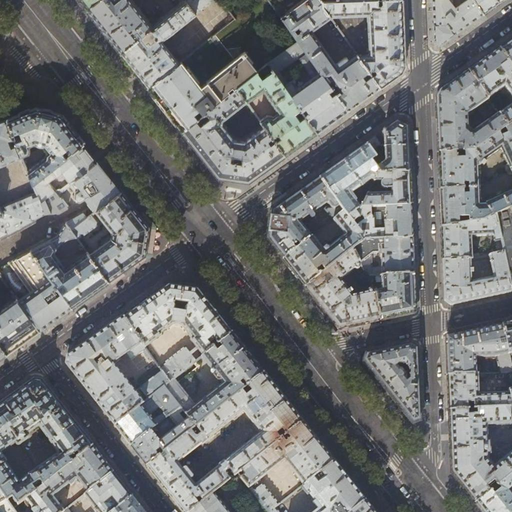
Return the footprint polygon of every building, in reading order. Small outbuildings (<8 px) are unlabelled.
[(77,0),(86,10),(98,0),(77,0)] [(98,0),(86,10),(101,30),(120,53),(153,27),(131,0),(98,0)] [(196,14),(214,0),(187,0),(153,27),(120,53),(134,71),(147,88),(179,63),(161,40),(166,37),(195,15),(196,16),(196,15),(196,14)] [(306,0),(281,18),(298,42),(347,111),(364,99),(380,87),(357,55),(338,69),(311,31),(330,17),(322,6),(322,2),(321,1),(320,0),(306,0)] [(401,0),(356,0),(336,1),(323,1),(322,2),(322,6),(330,17),(367,16),(368,54),(356,55),(357,55),(380,87),(394,77),(401,72),(404,65),(403,27),(401,0)] [(452,5),(451,0),(431,0),(432,3),(434,41),(440,44),(464,27),(483,14),(473,0),(466,0),(455,8),(452,5)] [(473,0),(483,14),(499,2),(502,0),(473,0)] [(210,39),(215,46),(220,42),(214,36),(210,39)] [(511,39),(511,40),(499,49),(511,66),(511,39)] [(268,64),(317,132),(331,122),(347,111),(298,42),(268,64)] [(483,60),(468,71),(487,98),(504,86),(511,97),(511,105),(499,114),(507,126),(511,122),(511,66),(499,49),(483,60)] [(181,62),(179,63),(147,88),(164,109),(182,131),(236,88),(257,72),(242,52),(205,81),(206,82),(200,86),(181,62)] [(261,69),(257,72),(236,88),(246,102),(247,103),(263,91),(279,113),(277,114),(276,114),(267,116),(260,121),(264,126),(284,155),(299,145),(317,132),(268,64),(263,67),(268,74),(266,76),(261,69)] [(488,99),(487,98),(468,71),(451,82),(439,91),(436,98),(437,124),(438,152),(472,151),(497,133),(503,129),(507,126),(499,114),(498,113),(472,132),(467,128),(466,115),(488,99)] [(246,102),(236,88),(182,131),(200,154),(218,177),(248,181),(267,168),(284,155),(264,126),(244,141),(234,140),(222,125),(223,120),(246,102)] [(478,112),(484,121),(497,112),(490,103),(478,112)] [(24,111),(6,118),(21,155),(28,152),(29,148),(28,145),(35,142),(36,143),(37,143),(38,144),(39,144),(40,145),(41,145),(43,145),(47,150),(45,152),(44,156),(27,169),(32,182),(83,143),(71,127),(60,114),(61,113),(60,112),(58,112),(37,107),(37,106),(35,106),(34,107),(24,111)] [(0,237),(14,230),(45,214),(40,202),(36,192),(32,193),(31,193),(2,205),(0,206),(0,164),(21,155),(6,118),(0,120),(0,237)] [(389,127),(396,122),(407,127),(407,123),(397,118),(382,129),(383,131),(389,127)] [(408,148),(407,127),(396,122),(389,127),(383,131),(366,143),(371,151),(378,146),(380,148),(384,148),(385,161),(384,163),(380,165),(386,173),(409,173),(408,148)] [(511,167),(511,122),(507,126),(503,129),(506,134),(499,137),(497,133),(472,151),(438,152),(439,171),(440,190),(457,189),(457,183),(463,183),(463,189),(478,189),(478,167),(479,167),(480,166),(483,167),(484,163),(481,162),(500,148),(510,169),(511,167)] [(90,152),(83,143),(32,182),(36,192),(40,202),(55,190),(48,181),(56,175),(62,171),(70,181),(71,181),(72,180),(97,160),(93,155),(90,152)] [(376,158),(371,151),(366,143),(343,159),(318,177),(344,212),(355,227),(370,215),(369,207),(361,208),(361,207),(351,194),(371,180),(374,182),(374,181),(378,174),(386,173),(380,165),(376,168),(371,161),(376,158)] [(99,163),(97,160),(72,180),(71,181),(70,181),(68,183),(70,185),(75,192),(74,196),(78,201),(81,201),(85,198),(89,203),(95,211),(121,191),(119,188),(117,185),(114,182),(111,178),(103,167),(102,166),(99,163)] [(511,189),(484,203),(484,206),(479,206),(478,189),(463,189),(457,189),(440,190),(440,205),(441,228),(458,227),(458,220),(466,220),(467,226),(470,226),(495,215),(511,206),(511,167),(510,169),(511,174),(511,189)] [(410,188),(409,173),(386,173),(378,174),(374,181),(382,181),(381,182),(380,183),(380,185),(380,186),(381,187),(382,188),(383,189),(381,193),(368,194),(361,207),(361,208),(369,207),(410,206),(410,188)] [(334,219),(344,212),(318,177),(300,190),(271,211),(267,239),(274,248),(283,259),(311,237),(299,222),(308,216),(309,216),(310,216),(312,215),(312,214),(311,213),(326,202),(328,203),(330,205),(327,206),(324,208),(334,219)] [(55,190),(40,202),(45,214),(46,213),(59,213),(67,208),(68,206),(60,197),(60,193),(70,185),(68,183),(60,189),(58,189),(57,189),(56,189),(55,190)] [(139,214),(121,191),(95,211),(87,217),(72,230),(77,237),(81,234),(83,234),(98,224),(98,221),(101,218),(112,232),(111,238),(89,254),(109,281),(128,267),(145,254),(147,242),(149,226),(142,217),(139,214)] [(355,227),(364,240),(412,238),(411,221),(410,206),(369,207),(370,215),(355,227)] [(511,206),(495,215),(503,253),(511,292),(511,291),(511,206)] [(153,243),(155,227),(142,211),(139,214),(142,217),(149,226),(147,242),(153,243)] [(83,212),(66,222),(72,230),(87,217),(83,212)] [(344,212),(334,219),(333,220),(345,235),(328,249),(326,247),(322,250),(312,236),(311,237),(283,259),(293,272),(305,287),(319,276),(316,271),(321,267),(325,271),(352,249),(364,240),(355,227),(344,212)] [(495,215),(470,226),(467,226),(458,227),(441,228),(442,245),(443,261),(469,259),(471,259),(471,237),(493,236),(497,254),(503,253),(495,215)] [(77,237),(72,230),(66,222),(58,235),(43,244),(31,250),(72,307),(90,294),(109,281),(89,254),(87,251),(65,267),(54,252),(55,251),(55,250),(56,249),(56,248),(57,247),(58,246),(60,244),(61,243),(62,242),(64,241),(65,240),(67,239),(69,239),(71,238),(72,237),(74,237),(76,237),(77,237)] [(412,238),(364,240),(352,249),(359,263),(360,265),(366,276),(381,275),(413,274),(412,254),(412,238)] [(360,267),(360,265),(359,263),(352,249),(325,271),(329,276),(323,280),(319,276),(305,287),(322,309),(338,329),(366,323),(379,320),(374,292),(371,286),(370,287),(370,288),(369,288),(370,290),(368,290),(367,291),(367,292),(367,293),(352,296),(340,280),(354,268),(355,269),(357,269),(358,269),(359,269),(360,267)] [(30,292),(18,301),(39,330),(53,320),(72,307),(31,250),(16,259),(9,262),(30,292)] [(503,253),(497,254),(490,255),(488,256),(493,278),(470,283),(469,273),(472,273),(472,270),(469,270),(469,259),(443,261),(444,280),(444,300),(450,305),(487,297),(511,292),(503,253)] [(414,292),(413,274),(381,275),(382,290),(379,291),(379,289),(374,290),(374,292),(379,320),(398,316),(415,313),(414,292)] [(150,297),(123,317),(145,347),(159,337),(160,336),(160,335),(161,334),(160,333),(173,324),(182,325),(191,338),(191,339),(191,341),(203,355),(232,332),(213,307),(198,288),(168,284),(150,297)] [(0,344),(6,354),(20,344),(39,330),(18,301),(17,299),(0,311),(0,344)] [(146,349),(145,347),(123,317),(96,335),(67,356),(66,364),(90,394),(115,426),(164,386),(170,382),(162,371),(140,388),(141,389),(136,392),(112,363),(126,353),(131,360),(146,349)] [(511,322),(502,324),(508,354),(511,353),(511,388),(508,389),(509,393),(511,406),(511,405),(511,322)] [(511,372),(508,354),(502,324),(476,330),(446,337),(447,358),(448,375),(476,374),(475,357),(480,357),(481,373),(486,373),(511,372)] [(195,406),(177,383),(173,379),(170,382),(164,386),(180,407),(185,413),(195,426),(264,372),(249,353),(232,332),(203,355),(202,356),(211,369),(210,370),(211,372),(213,370),(220,379),(218,381),(221,385),(195,406)] [(382,385),(413,423),(420,420),(418,385),(417,349),(411,344),(386,349),(366,354),(363,361),(382,385)] [(157,364),(162,371),(170,382),(173,379),(197,360),(185,346),(164,363),(163,364),(163,365),(162,365),(160,362),(157,364)] [(284,398),(264,372),(195,426),(192,429),(203,444),(208,440),(207,439),(243,411),(250,419),(249,419),(254,425),(255,425),(261,433),(225,461),(225,460),(219,464),(230,479),(237,473),(303,422),(284,398)] [(486,376),(486,373),(481,373),(476,374),(448,375),(448,392),(449,410),(509,407),(511,406),(509,393),(478,394),(478,378),(482,378),(482,377),(483,377),(483,376),(486,376)] [(11,396),(0,403),(0,426),(1,429),(7,426),(20,444),(26,440),(27,439),(28,438),(27,437),(26,435),(39,426),(59,454),(38,469),(34,471),(41,481),(40,481),(43,485),(92,445),(65,411),(41,381),(34,380),(11,396)] [(123,436),(131,446),(180,407),(164,386),(115,426),(123,436)] [(468,493),(475,502),(511,473),(511,405),(511,406),(509,407),(449,410),(450,438),(452,473),(462,486),(468,493)] [(195,426),(185,413),(180,407),(131,446),(139,456),(146,465),(192,429),(195,426)] [(318,441),(303,422),(237,473),(249,488),(256,482),(259,480),(285,459),(304,484),(334,461),(318,441)] [(0,490),(5,498),(13,509),(26,499),(43,485),(40,481),(41,481),(34,471),(19,481),(6,462),(7,461),(1,453),(15,443),(17,445),(19,445),(20,444),(7,426),(1,429),(0,426),(0,490)] [(202,444),(203,444),(192,429),(146,465),(165,489),(183,511),(188,511),(230,479),(219,464),(219,465),(195,485),(190,479),(192,477),(192,476),(192,475),(187,469),(187,468),(185,467),(184,467),(182,468),(177,463),(201,443),(202,444)] [(103,459),(92,445),(43,485),(26,499),(26,502),(28,505),(30,506),(31,505),(32,507),(32,508),(32,509),(34,511),(62,511),(51,498),(68,485),(70,486),(73,484),(73,481),(76,478),(88,492),(113,472),(103,459)] [(334,461),(304,484),(302,486),(321,509),(317,511),(278,511),(275,508),(269,511),(349,511),(365,500),(350,481),(334,461)] [(113,472),(88,492),(85,494),(89,500),(88,500),(87,501),(87,502),(87,503),(88,504),(93,511),(95,511),(94,511),(111,511),(132,496),(122,482),(113,472)] [(249,488),(237,473),(230,479),(188,511),(267,511),(262,505),(249,488)] [(511,511),(511,473),(475,502),(482,511),(511,511)] [(279,504),(259,480),(256,482),(249,488),(262,505),(267,511),(269,511),(275,508),(279,504)] [(0,511),(15,511),(13,509),(5,498),(0,490),(0,511)] [(132,496),(111,511),(145,511),(141,507),(132,496)] [(374,511),(365,500),(349,511),(374,511)]
